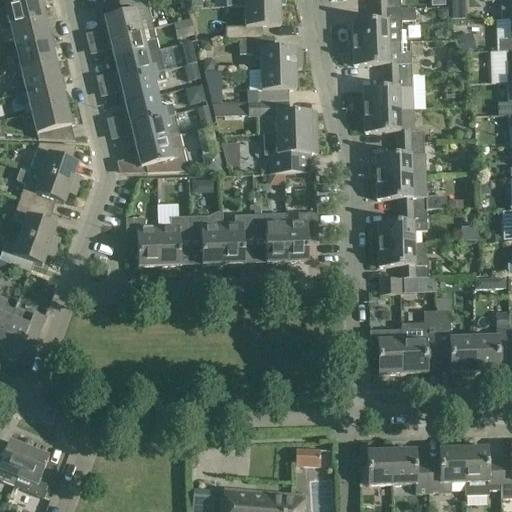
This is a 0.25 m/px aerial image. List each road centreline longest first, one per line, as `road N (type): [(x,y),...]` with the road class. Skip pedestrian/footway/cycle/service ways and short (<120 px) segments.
road 1 (residential): [(66,294),(105,176),(64,0)]
road 2 (residential): [(352,286),(346,181),(314,0)]
road 3 (residential): [(66,294),(352,286)]
road 4 (residential): [(100,421),(343,413)]
road 5 (residential): [(360,413),(511,409)]
road 6 (residential): [(360,413),(352,286)]
road 7 (residential): [(26,408),(66,294)]
